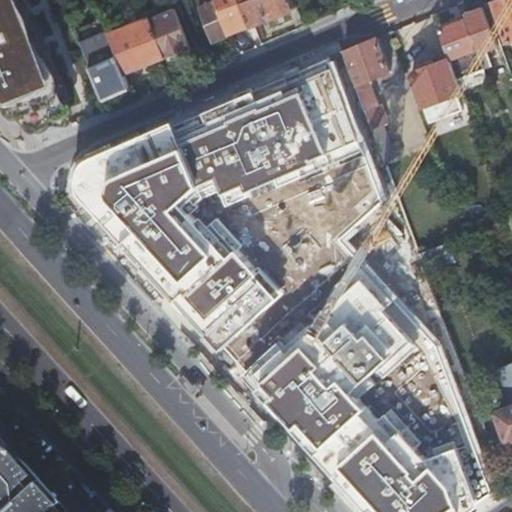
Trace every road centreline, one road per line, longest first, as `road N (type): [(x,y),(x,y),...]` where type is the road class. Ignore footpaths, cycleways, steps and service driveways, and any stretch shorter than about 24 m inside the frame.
road 1 (unclassified): [(282,511),(280,462),(19,173)]
road 2 (residential): [(421,0),(19,173)]
road 3 (primary): [(277,511),(0,208)]
road 4 (primary): [(0,332),(161,511)]
road 5 (residential): [(0,369),(126,511)]
